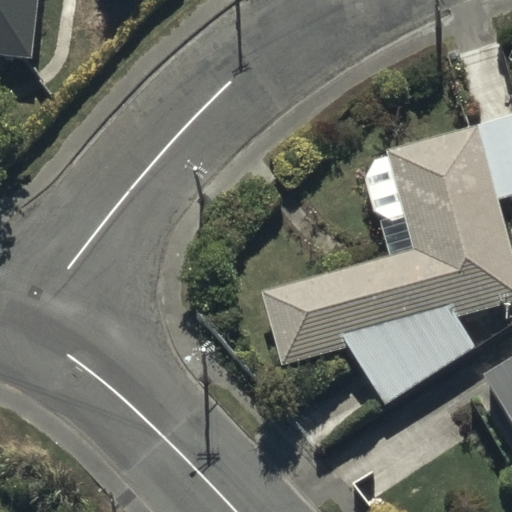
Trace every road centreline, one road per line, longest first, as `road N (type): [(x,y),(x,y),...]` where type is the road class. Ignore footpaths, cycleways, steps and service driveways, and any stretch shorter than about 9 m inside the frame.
road 1 (residential): [(26,327),(162,150),(242,72),(350,0)]
road 2 (residential): [(234,511),(136,411),(26,327)]
